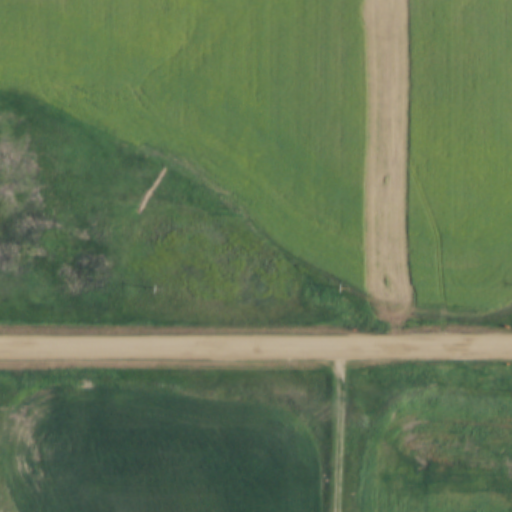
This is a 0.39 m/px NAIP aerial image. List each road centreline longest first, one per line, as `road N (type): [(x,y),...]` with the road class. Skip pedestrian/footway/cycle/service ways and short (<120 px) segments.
road 1 (tertiary): [(511,346),(0,345)]
road 2 (track): [(337,511),(343,346)]
